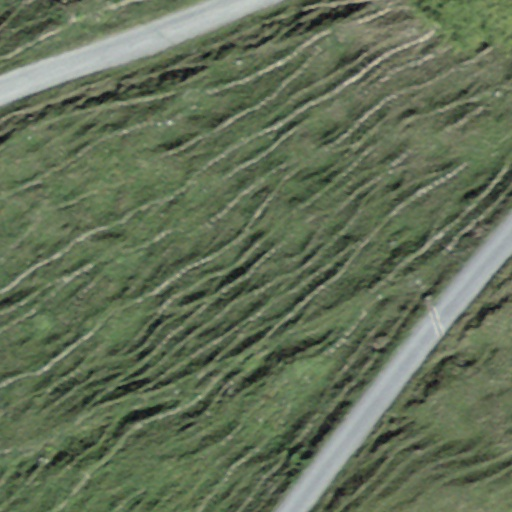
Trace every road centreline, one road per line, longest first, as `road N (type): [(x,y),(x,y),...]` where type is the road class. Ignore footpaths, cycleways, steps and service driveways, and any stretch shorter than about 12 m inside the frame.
road 1 (residential): [(511,277),(315,511)]
road 2 (residential): [(0,91),(201,0)]
